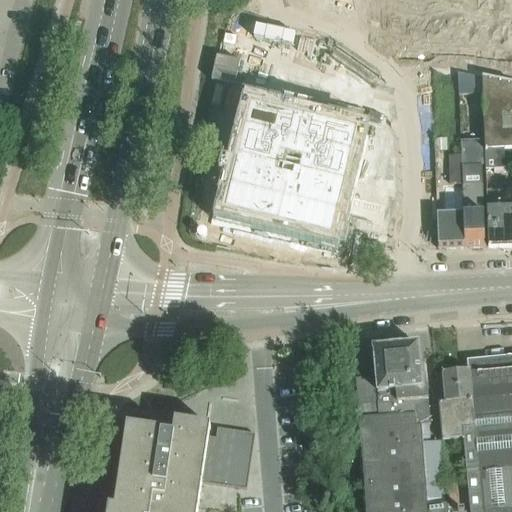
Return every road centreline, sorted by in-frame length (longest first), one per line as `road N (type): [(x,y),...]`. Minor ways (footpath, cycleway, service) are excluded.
road 1 (residential): [(404,295),(399,94),(353,39),(269,0)]
road 2 (unclassified): [(90,324),(231,327),(388,296)]
road 3 (tertiary): [(100,286),(163,0)]
road 4 (unclassified): [(388,296),(100,286)]
road 5 (tertiary): [(107,0),(46,280)]
road 6 (tertiary): [(37,511),(90,324)]
road 7 (tertiary): [(40,320),(20,511)]
